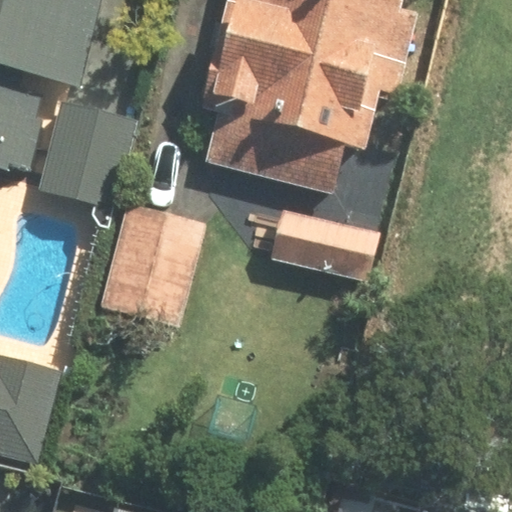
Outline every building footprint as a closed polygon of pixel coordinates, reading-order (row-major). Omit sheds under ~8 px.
[(0,0),(0,171),(31,179),(51,95),(83,103),(107,0),(0,0)] [(415,0),(223,0),(205,108),(218,110),(207,172),(334,195),(341,159),(364,163),(375,99),(397,103),(415,0)] [(135,119),(55,107),(41,201),(121,213),(135,119)] [(206,231),(127,213),(105,313),(184,331),(206,231)] [(377,236),(279,220),(272,263),(369,280),(377,236)] [(0,459),(35,469),(58,381),(0,365),(0,459)] [(147,511),(115,502),(112,511),(147,511)]
